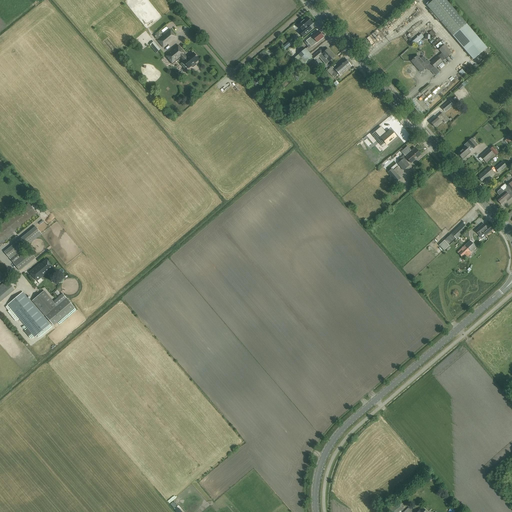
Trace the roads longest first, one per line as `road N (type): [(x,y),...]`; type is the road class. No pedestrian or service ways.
road 1 (secondary): [(316,511),(319,468),(341,430),(511,283)]
road 2 (secondary): [(511,237),(309,0)]
